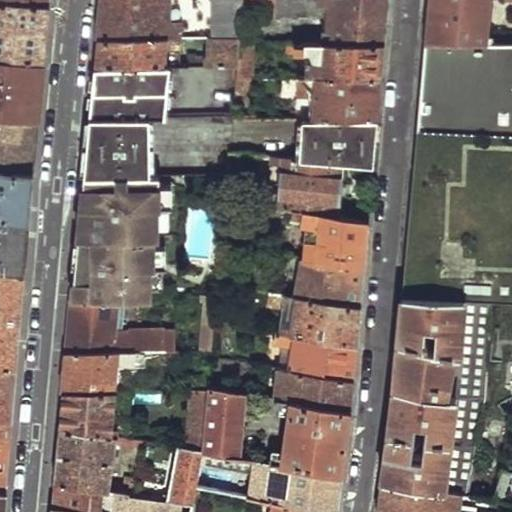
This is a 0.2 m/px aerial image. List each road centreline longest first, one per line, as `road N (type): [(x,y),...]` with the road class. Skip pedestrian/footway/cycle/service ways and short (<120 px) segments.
road 1 (residential): [(361,511),(410,0)]
road 2 (residential): [(29,511),(77,0)]
